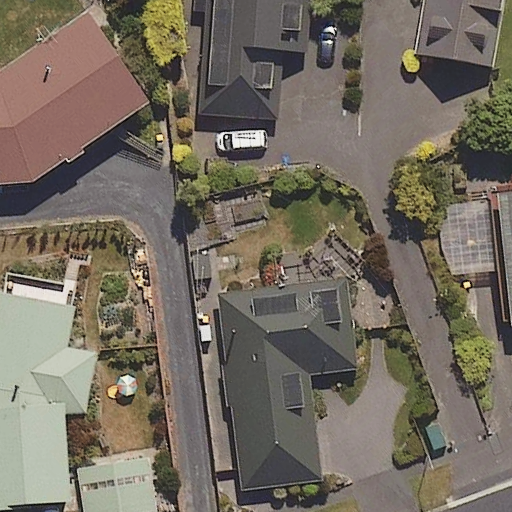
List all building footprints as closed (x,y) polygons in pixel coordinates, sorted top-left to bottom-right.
[(311,50),(314,0),(205,0),(198,113),(281,118),(285,48),(311,50)] [(423,0),(414,51),(497,68),(510,0),(423,0)] [(0,183),(33,181),(150,99),(91,10),(0,68),(0,67),(0,183)] [(511,188),(501,190),(511,307),(511,188)] [(311,370),(357,366),(349,279),(212,291),(216,335),(224,334),(226,354),(218,355),(228,470),(238,469),(239,486),(320,479),(311,370)] [(26,282),(24,295),(0,292),(0,505),(71,502),(67,414),(92,412),(100,350),(75,346),(81,301),(71,299),(72,288),(26,282)] [(97,511),(157,511),(151,456),(92,464),(97,511)]
